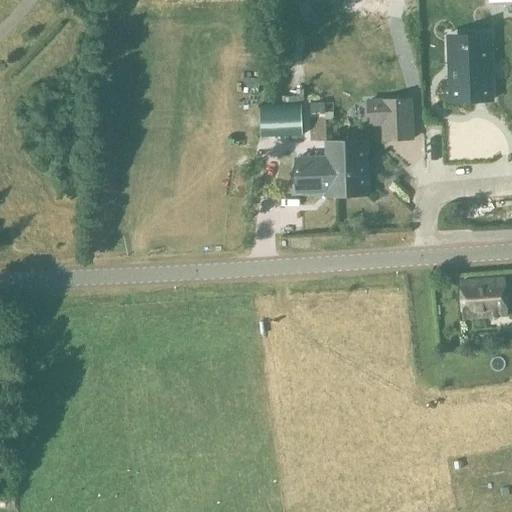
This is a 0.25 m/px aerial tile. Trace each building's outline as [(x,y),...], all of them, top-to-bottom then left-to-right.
[(451,46),(453,101),(493,99),(491,45),(451,46)] [(411,99),(365,101),(366,126),(382,126),(382,141),(412,140),(411,99)] [(322,103),(308,103),(308,113),(322,113),(322,103)] [(303,135),(301,105),(259,107),(261,137),(303,135)] [(498,124),(441,126),(442,146),(498,144),(498,124)] [(300,191),(324,190),(324,192),(329,192),(329,196),(371,195),(369,140),(327,142),(328,157),(298,158),(299,193),(300,193),(300,191)] [(506,279),(463,283),(466,319),(509,315),(506,279)]
